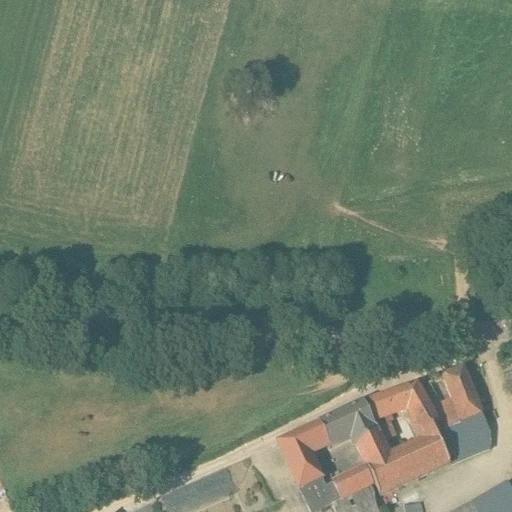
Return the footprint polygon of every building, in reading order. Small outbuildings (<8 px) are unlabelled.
[(367,354),(351,354),(353,370),(354,370),(354,367),(366,366),(366,369),(368,369),(367,354)] [(451,400),(438,405),(427,386),(418,390),(417,389),(378,402),(385,417),(392,436),(368,445),(382,479),(384,487),(386,498),(450,469),(449,468),(491,451),(486,426),(464,372),(443,379),(451,400)] [(384,487),(382,479),(368,445),(392,436),(385,417),(378,402),(364,407),(279,446),(309,511),(326,511),(332,510),(332,511),(377,511),(370,492),(374,491),(378,498),(380,501),(386,498),(384,487)] [(164,496),(172,511),(185,511),(216,495),(205,474),(164,496)] [(511,511),(511,490),(508,483),(455,511),(511,511)] [(387,498),(386,498),(378,502),(382,510),(390,506),(387,498)]
